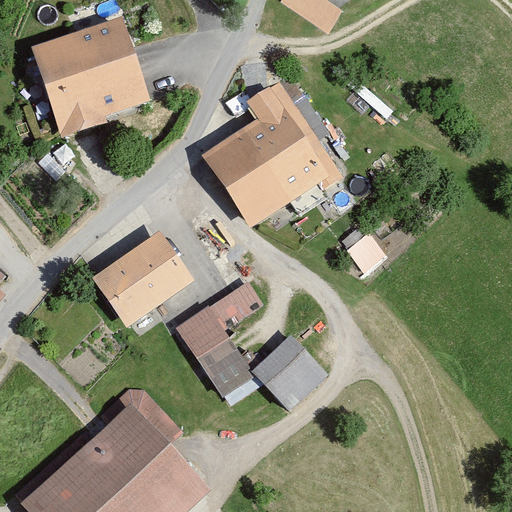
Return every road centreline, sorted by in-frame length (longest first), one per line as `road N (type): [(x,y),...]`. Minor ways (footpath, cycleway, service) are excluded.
road 1 (unclassified): [(0,329),(189,138),(257,0)]
road 2 (track): [(344,342),(396,391),(431,511)]
road 3 (track): [(240,36),(321,46),(404,0)]
